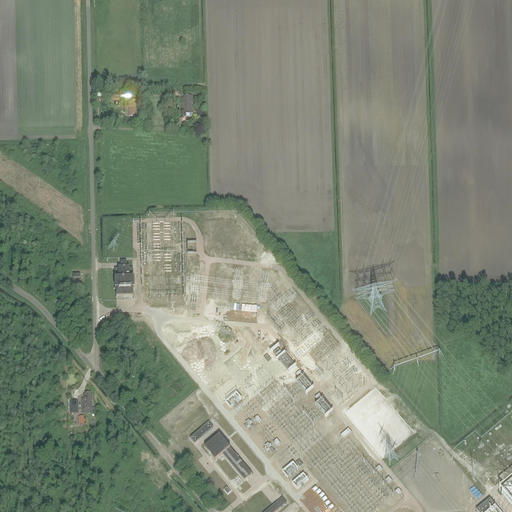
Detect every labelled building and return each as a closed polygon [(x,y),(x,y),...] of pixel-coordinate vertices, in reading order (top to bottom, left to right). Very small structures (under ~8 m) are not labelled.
[(192,105),(193,104),(192,95),(184,96),(184,98),(181,98),(182,114),(192,113),(192,105)] [(129,116),(137,116),(137,102),(135,102),(135,100),(130,100),(130,101),(128,101),(129,116)] [(183,245),(183,253),(188,252),(188,250),(194,249),(194,251),(197,251),(196,241),(187,242),(187,244),(183,245)] [(132,289),(133,289),(133,278),(132,278),(132,268),(129,268),(128,268),(126,268),(126,262),(120,262),(120,268),(117,268),(114,268),(114,279),(114,289),(116,289),(116,298),(132,297),(132,289)] [(278,342),(273,345),(282,358),(287,354),(278,342)] [(314,387),(312,384),(304,375),(300,379),(305,384),(310,390),(314,387)] [(84,399),(82,399),(82,409),(92,409),(92,395),(90,395),(90,393),(85,393),(85,395),(84,395),(84,399)] [(328,413),(332,409),(323,399),(319,402),(328,413)] [(366,432),(379,422),(373,415),(360,425),(366,432)] [(194,443),(213,428),(209,422),(190,438),(194,443)] [(340,435),(344,439),(352,432),(349,428),(340,435)] [(244,481),(252,475),(219,435),(205,448),(215,461),(223,455),(244,481)] [(287,478),(299,470),(292,460),(280,469),(287,478)] [(511,480),(502,489),(501,493),(511,505),(511,480)] [(326,506),(334,500),(318,481),(314,485),(317,489),(326,501),(324,503),(326,506)] [(250,496),(248,498),(254,505),(256,503),(250,496)] [(283,498),(266,511),(276,511),(287,504),(287,503),(287,504),(283,499),(283,498)] [(500,511),(496,506),(490,499),(476,511),(477,511),(488,511),(489,511),(488,511),(500,511)]
